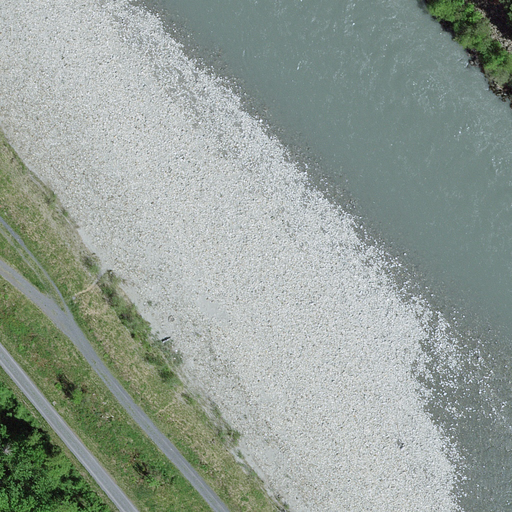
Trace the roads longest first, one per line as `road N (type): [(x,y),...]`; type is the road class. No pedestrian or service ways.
road 1 (track): [(0,267),(49,307),(218,511)]
road 2 (track): [(0,351),(131,511)]
